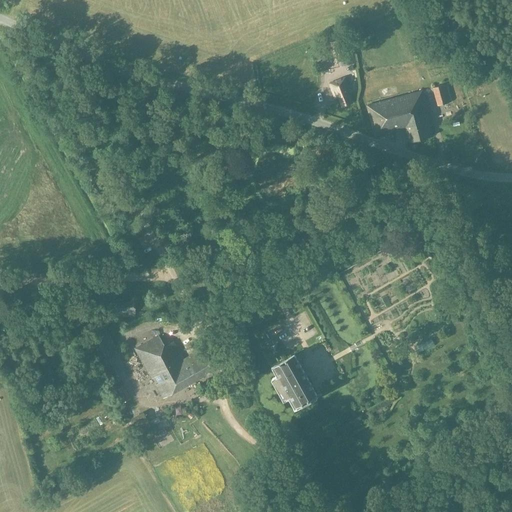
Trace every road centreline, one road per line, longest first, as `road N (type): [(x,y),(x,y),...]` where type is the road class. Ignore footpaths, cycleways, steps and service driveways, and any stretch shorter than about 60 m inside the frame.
road 1 (unclassified): [(0,19),(155,80),(458,171),(511,178)]
road 2 (unclassified): [(193,314),(59,77),(51,45)]
road 3 (track): [(363,224),(425,193),(511,345)]
road 4 (track): [(511,440),(390,511)]
